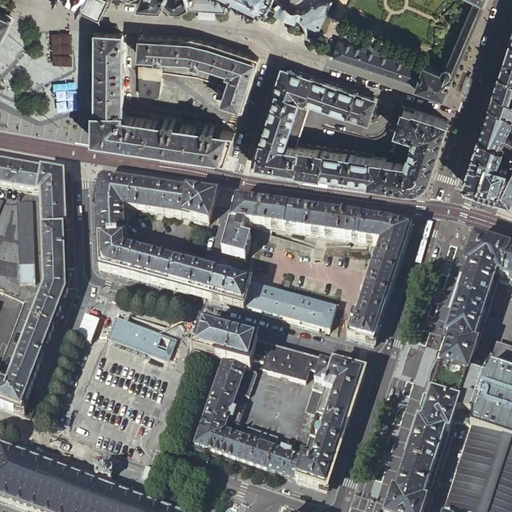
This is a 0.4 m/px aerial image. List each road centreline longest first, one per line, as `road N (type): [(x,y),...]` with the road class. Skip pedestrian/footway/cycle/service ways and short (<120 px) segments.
road 1 (residential): [(231,192),(277,44),(468,111)]
road 2 (residential): [(80,167),(89,281),(195,314)]
road 3 (residential): [(387,365),(195,314)]
road 4 (tertiary): [(441,190),(387,365)]
road 5 (residential): [(206,393),(182,462),(277,501)]
road 6 (tertiary): [(387,365),(340,511)]
road 7 (residential): [(231,192),(80,167)]
road 8 (residential): [(195,314),(231,192)]
